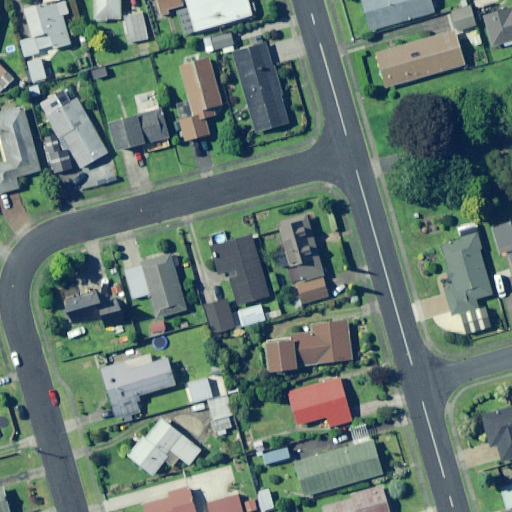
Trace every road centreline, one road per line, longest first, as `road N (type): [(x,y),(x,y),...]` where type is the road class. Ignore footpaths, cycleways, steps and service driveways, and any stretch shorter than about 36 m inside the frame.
road 1 (residential): [(351,151),(36,249),(16,275),(15,312),(73,511)]
road 2 (residential): [(416,382),(351,151)]
road 3 (residential): [(351,151),(307,0)]
road 4 (residential): [(454,511),(416,382)]
